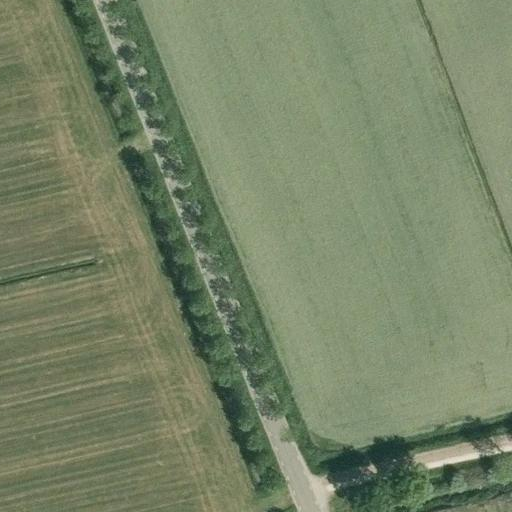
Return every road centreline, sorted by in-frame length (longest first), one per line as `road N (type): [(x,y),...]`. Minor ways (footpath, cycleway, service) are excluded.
road 1 (tertiary): [(309,511),(110,0)]
road 2 (track): [(298,484),(511,435)]
